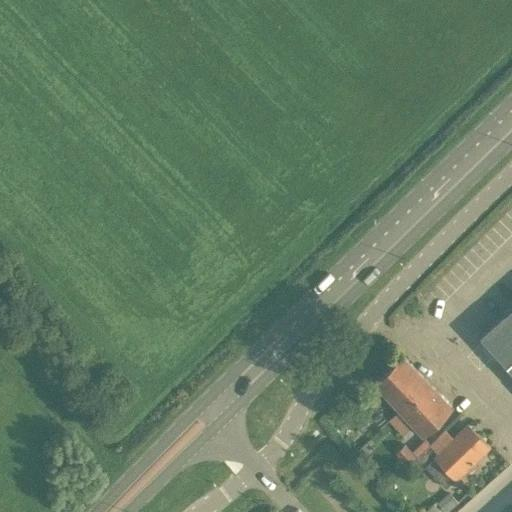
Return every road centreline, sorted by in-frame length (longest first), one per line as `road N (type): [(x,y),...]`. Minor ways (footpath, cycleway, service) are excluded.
road 1 (primary): [(207,413),(511,119)]
road 2 (unclassified): [(256,469),(381,304),(511,176)]
road 3 (primary): [(109,511),(207,413)]
